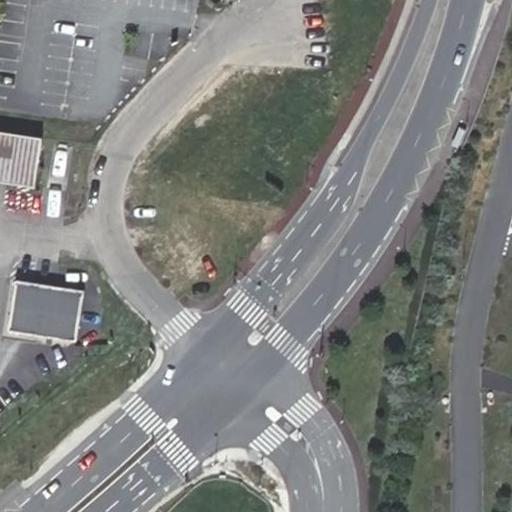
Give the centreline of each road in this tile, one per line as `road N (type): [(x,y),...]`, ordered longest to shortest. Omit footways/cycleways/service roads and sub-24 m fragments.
road 1 (secondary): [(244,387),(360,247),(434,103),(469,0)]
road 2 (unclassified): [(258,0),(152,110),(116,164),(109,203),(115,244),(133,282),(210,356)]
road 3 (secondary): [(428,0),(403,69),(323,220),(210,356)]
road 4 (secondary): [(210,356),(41,511)]
road 5 (secondary): [(107,511),(244,387)]
road 6 (unclassified): [(324,511),(306,446),(244,387)]
